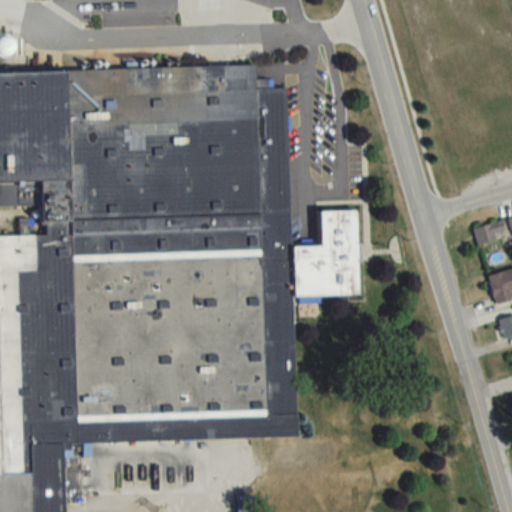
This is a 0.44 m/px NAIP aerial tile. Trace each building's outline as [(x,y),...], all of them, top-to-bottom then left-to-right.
[(0,511),(63,511),(63,442),(294,439),(293,296),(357,295),(356,209),(318,210),(318,244),(288,245),(286,92),(235,70),(0,72),(0,511)] [(511,217),(471,227),(475,244),(511,235),(511,217)] [(511,289),(511,268),(486,275),(494,303),(510,299),(508,291),(511,289)] [(501,338),(511,336),(511,315),(498,318),(501,338)] [(252,511),(251,495),(235,495),(235,511),(252,511)]
